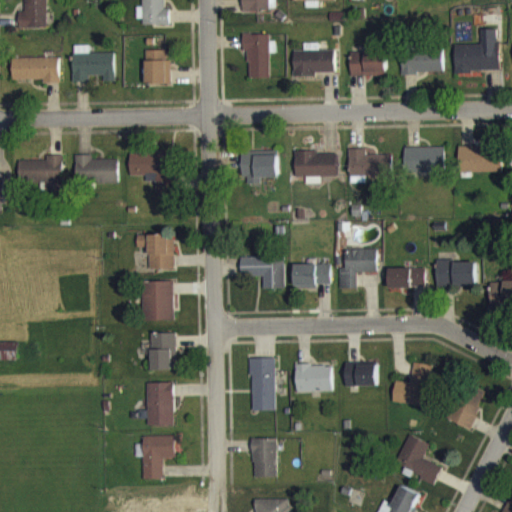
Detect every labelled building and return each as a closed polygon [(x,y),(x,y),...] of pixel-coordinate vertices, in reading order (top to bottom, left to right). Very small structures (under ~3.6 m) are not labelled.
[(47,39),(47,0),(25,0),(25,22),(20,22),(19,38),(47,39)] [(140,36),(170,35),(170,19),(165,19),(164,0),(143,0),(144,17),(140,17),(140,36)] [(270,0),(247,0),(248,1),(243,1),(244,22),(270,22),(270,0)] [(293,0),(294,12),(337,11),(336,0),(293,0)] [(457,83),(501,82),(500,39),(482,40),(483,55),(456,56),(457,83)] [(271,89),(271,45),(244,45),(244,62),(250,62),(250,89),(271,89)] [(336,61),(320,61),(320,54),(305,54),(305,61),(295,61),(295,88),(318,87),(318,84),(337,83),(336,61)] [(168,60),(147,60),(147,94),(172,94),(172,70),(168,71),(168,60)] [(388,87),(387,62),(351,63),(352,87),(388,87)] [(445,63),(403,63),(403,85),(445,84),(445,63)] [(116,65),(74,64),(74,93),(90,93),(90,86),(105,86),(104,92),(115,92),(116,65)] [(61,68),(13,68),(14,90),(45,90),(45,94),(61,93),(61,68)] [(460,157),(461,183),(500,182),(499,156),(460,157)] [(406,157),(406,182),(446,183),(447,158),(406,157)] [(350,186),(391,187),(392,165),(367,165),(367,160),(351,159),(350,186)] [(280,188),(279,162),(243,162),(243,188),(249,188),(249,195),(262,195),(262,189),(280,188)] [(298,188),(307,188),(307,194),(322,194),(322,187),(339,187),(338,163),(297,163),(298,188)] [(132,186),(147,186),(147,192),(157,192),(157,205),(168,205),(167,164),(132,164),(132,186)] [(93,170),(93,165),(77,166),(78,194),(120,193),(119,170),(93,170)] [(64,166),(47,166),(47,171),(20,172),(21,193),(47,193),(48,201),(66,200),(64,166)] [(151,280),(175,280),(174,245),(138,245),(138,258),(150,258),(151,280)] [(340,299),(358,299),(358,283),(378,283),(378,260),(346,260),(347,278),(340,279),(340,299)] [(264,299),(286,299),(285,267),(241,268),(242,288),(264,287),(264,299)] [(437,272),(438,297),(477,297),(477,272),(437,272)] [(296,297),(332,296),(331,274),(295,276),(296,297)] [(390,279),(390,298),(427,298),(427,279),(390,279)] [(176,331),(175,292),(144,293),(145,332),(176,331)] [(511,292),(491,293),(491,317),(511,316),(511,292)] [(152,344),(153,381),(177,381),(176,343),(152,344)] [(0,370),(19,371),(19,353),(0,352),(0,370)] [(252,369),(253,422),(277,421),(276,369),(252,369)] [(395,413),(431,418),(436,376),(414,373),(412,393),(398,391),(395,413)] [(379,397),(379,374),(347,375),(347,397),(379,397)] [(298,403),(334,402),(333,375),(297,376),(298,403)] [(148,394),(149,437),(176,436),(175,393),(148,394)] [(472,440),(487,403),(469,396),(454,432),(472,440)] [(445,477),(426,469),(432,454),(411,445),(398,476),(438,492),(445,477)] [(145,490),(164,490),(164,469),(176,469),(176,446),(144,447),(145,490)] [(278,449),(254,450),(255,488),(279,488),(278,449)]
